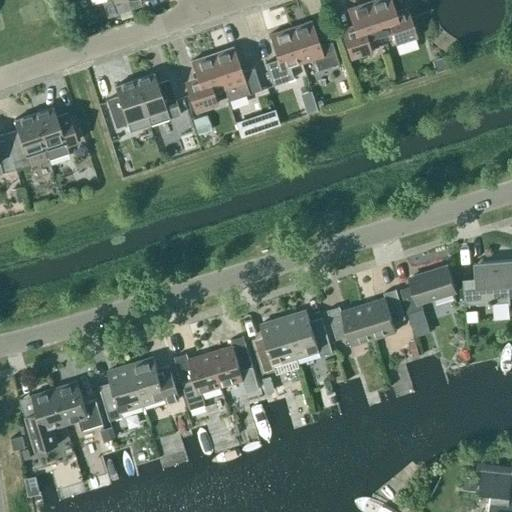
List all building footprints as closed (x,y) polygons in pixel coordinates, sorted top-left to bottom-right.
[(100,0),(107,18),(132,9),(128,0),(100,0)] [(373,0),(367,2),(379,37),(391,33),(395,45),(416,38),(409,16),(397,20),(390,0),(373,0)] [(367,41),(379,37),(367,2),(346,9),(354,34),(342,38),(350,60),(371,53),(367,41)] [(289,28),(301,63),(313,59),(317,71),(338,64),(331,42),(319,46),(311,21),(289,28)] [(289,67),(301,63),(289,28),(268,35),(276,60),(264,64),(272,86),(293,79),(289,67)] [(211,54),(223,89),(235,85),(239,97),(260,90),(253,68),(241,72),(233,47),(211,54)] [(211,93),(223,89),(211,54),(190,62),(198,86),(186,90),(193,112),(215,105),(211,93)] [(321,87),(349,78),(344,65),(317,75),(321,87)] [(153,74),(134,80),(145,114),(149,125),(168,118),(165,112),(177,108),(168,80),(157,83),(153,74)] [(125,121),(145,114),(134,80),(114,87),(117,96),(105,100),(115,128),(126,124),(125,121)] [(32,114),(44,148),(63,141),(64,145),(76,141),(67,113),(56,117),(52,107),(32,114)] [(43,148),(44,148),(32,114),(13,120),(16,130),(4,133),(12,162),(14,170),(15,171),(30,165),(31,167),(47,161),(43,148)] [(197,136),(212,131),(206,114),(191,119),(197,136)] [(246,118),(234,122),(239,138),(251,134),(246,118)] [(12,162),(4,133),(0,134),(0,173),(1,173),(14,170),(12,162)] [(510,303),(508,282),(511,281),(511,259),(473,263),(475,279),(463,280),(465,305),(478,304),(478,303),(488,302),(488,305),(492,304),(492,302),(509,300),(509,304),(510,303)] [(408,314),(423,309),(421,301),(455,291),(447,267),(409,278),(412,286),(400,290),(408,314)] [(363,305),(373,338),(396,331),(393,323),(405,319),(396,289),(383,293),(385,298),(363,305)] [(351,345),(373,338),(363,305),(341,311),(339,307),(327,310),(336,340),(348,336),(351,345)] [(423,309),(408,314),(410,323),(422,319),(425,314),(423,309)] [(283,317),(296,358),(319,351),(320,356),(332,352),(324,325),(312,328),(306,310),(283,317)] [(477,311),(466,312),(467,322),(478,321),(477,311)] [(273,365),(296,358),(283,317),(260,324),(266,342),(254,346),(263,374),(275,370),(273,365)] [(210,352),(221,386),(242,379),(246,392),(259,388),(243,336),(231,340),(232,346),(210,352)] [(199,393),(221,386),(210,352),(188,359),(186,354),(174,357),(190,409),(203,405),(199,393)] [(130,364),(143,405),(166,398),(167,403),(179,399),(171,371),(159,375),(153,357),(130,364)] [(120,412),(143,405),(130,364),(107,371),(113,389),(101,393),(110,421),(122,417),(120,412)] [(54,388),(65,424),(78,420),(81,431),(103,424),(96,400),(84,404),(76,381),(54,388)] [(52,428),(65,424),(54,388),(31,395),(38,418),(26,421),(35,452),(57,445),(52,428)] [(108,428),(100,431),(103,442),(111,440),(108,428)] [(13,450),(25,447),(22,436),(10,438),(13,450)] [(28,448),(21,450),(22,452),(24,460),(31,458),(28,448)] [(481,471),(479,492),(491,493),(488,511),(511,511),(511,489),(507,489),(509,476),(511,476),(511,475),(481,471)] [(475,492),(477,477),(463,476),(462,490),(475,492)]
